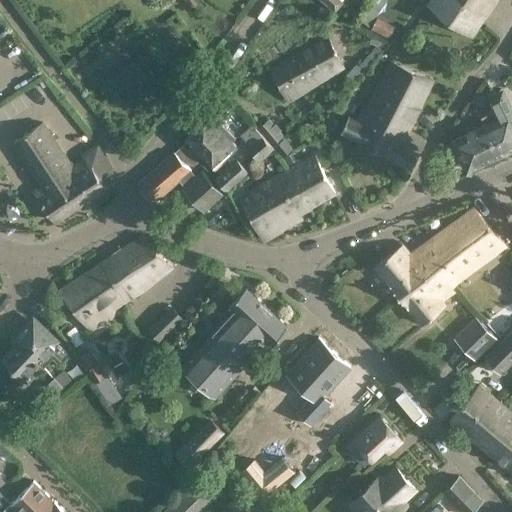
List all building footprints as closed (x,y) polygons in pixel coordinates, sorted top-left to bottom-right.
[(321,0),(334,12),(343,2),(341,0),(321,0)] [(428,0),(426,4),(472,36),(496,0),(428,0)] [(395,26),(377,17),(371,28),(389,38),(395,26)] [(353,27),(357,23),(354,19),(349,20),(348,25),(353,27)] [(288,101),(344,67),(327,37),(269,67),(288,101)] [(349,116),(341,133),(411,168),(426,141),(409,131),(434,77),(391,60),(367,106),(363,104),(356,119),(349,116)] [(352,81),(363,70),(358,65),(356,63),(345,74),(352,81)] [(491,103),(498,117),(484,123),(499,156),(511,149),(511,114),(511,111),(511,107),(502,87),(487,94),(491,103)] [(498,117),(491,103),(478,109),(484,123),(498,117)] [(208,115),(183,139),(189,145),(186,148),(195,157),(199,154),(209,164),(236,137),(215,116),(212,119),(208,115)] [(248,143),(260,132),(245,115),(238,123),(244,129),(239,133),(248,143)] [(285,137),(269,118),(257,127),(273,146),(284,137),(285,137)] [(42,121),(13,141),(41,185),(33,190),(55,220),(117,179),(99,144),(83,155),(84,158),(72,166),(42,121)] [(484,123),(450,139),(463,165),(472,169),(499,156),(484,123)] [(260,132),(248,143),(245,145),(260,161),(274,149),(260,132)] [(293,148),(284,137),(273,146),(281,157),(293,148)] [(173,150),(137,181),(154,202),(179,180),(184,185),(182,187),(203,211),(203,212),(224,193),(202,168),(195,174),(182,160),(184,157),(191,164),(196,163),(198,161),(182,145),(175,152),(173,150)] [(314,153),(278,174),(290,195),(301,214),(311,208),(313,206),(336,193),(314,153)] [(210,174),(226,191),(248,171),(236,157),(218,174),(215,170),(210,174)] [(278,174),(239,196),(251,218),(289,198),(288,197),(290,195),(278,174)] [(288,197),(289,198),(251,218),(264,240),(303,217),(301,214),(290,195),(288,197)] [(441,258),(460,280),(507,245),(474,205),(427,239),(441,258)] [(136,292),(172,266),(142,235),(99,263),(114,280),(128,297),(136,292)] [(441,258),(427,239),(409,252),(402,243),(373,264),(397,294),(441,258)] [(460,280),(441,258),(397,294),(421,323),(445,304),(443,300),(455,291),(452,286),(460,280)] [(114,280),(99,263),(59,289),(74,309),(114,280)] [(128,297),(114,280),(74,309),(90,331),(111,315),(114,307),(128,297)] [(201,383),(267,305),(246,286),(228,305),(233,309),(213,332),(217,336),(186,369),(201,383)] [(147,329),(140,335),(153,349),(160,342),(159,342),(184,318),(171,305),(147,328),(147,329)] [(288,325),(267,305),(201,383),(215,396),(267,340),(271,343),(288,325)] [(60,364),(70,353),(57,341),(59,339),(33,314),(9,339),(13,343),(15,341),(43,366),(52,357),(60,364)] [(478,356),(496,339),(475,319),(458,336),(478,356)] [(511,360),(511,327),(482,358),(499,374),(511,360)] [(320,336),(287,372),(313,398),(299,413),(312,424),(332,402),(325,396),(351,366),(320,336)] [(15,341),(13,343),(0,356),(0,357),(24,380),(32,372),(36,375),(44,367),(43,366),(15,341)] [(107,374),(90,347),(77,355),(94,382),(95,382),(106,374),(107,374)] [(73,381),(63,369),(53,377),(54,378),(63,389),(73,381)] [(122,399),(106,374),(95,382),(114,411),(122,399)] [(63,389),(54,378),(44,387),(53,398),(63,389)] [(511,409),(479,382),(448,419),(492,456),(511,432),(511,409)] [(388,453),(404,439),(381,414),(353,439),(346,445),(364,465),(384,448),(388,453)] [(208,429),(201,437),(209,445),(224,430),(211,419),(204,426),(208,429)] [(511,432),(492,456),(511,472),(511,432)] [(181,458),(189,466),(196,459),(187,451),(181,458)] [(253,470),(237,452),(226,462),(258,503),(272,491),(259,477),(262,474),(256,467),(253,470)] [(350,501),(360,511),(395,511),(405,503),(401,499),(414,487),(395,466),(382,478),(379,474),(350,501)] [(199,511),(223,490),(204,470),(160,511),(199,511)] [(0,475),(0,492),(1,494),(2,494),(10,486),(0,475)] [(459,475),(442,490),(463,511),(469,511),(480,502),(482,500),(459,475)] [(1,494),(0,495),(0,511),(41,511),(54,500),(33,479),(10,502),(2,494),(1,494)] [(263,511),(243,488),(226,503),(233,511),(263,511)] [(54,500),(41,511),(67,511),(55,499),(54,500)]
